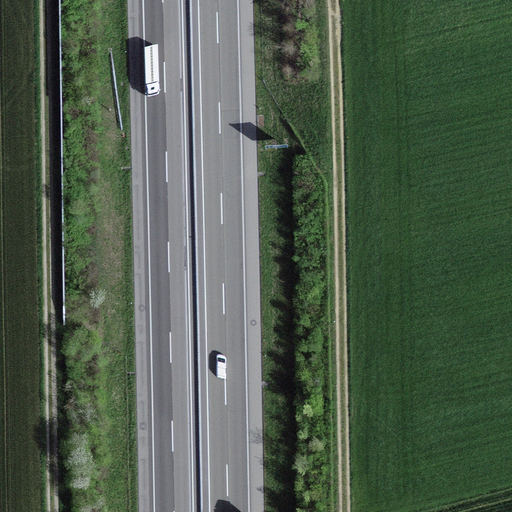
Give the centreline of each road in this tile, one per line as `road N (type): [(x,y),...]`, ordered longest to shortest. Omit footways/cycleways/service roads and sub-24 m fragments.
road 1 (motorway): [(228,511),(216,0)]
road 2 (motorway): [(162,0),(173,511)]
road 3 (track): [(333,0),(344,511)]
